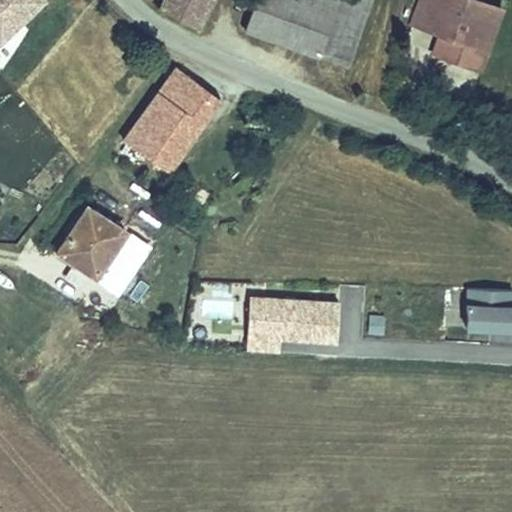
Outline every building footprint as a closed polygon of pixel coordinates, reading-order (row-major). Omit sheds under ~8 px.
[(0,0),(0,31),(17,16),(1,0),(0,0)] [(162,0),(160,4),(197,25),(210,0),(162,0)] [(258,0),(248,30),(318,55),(337,0),(258,0)] [(337,0),(318,55),(348,64),(369,0),(337,0)] [(440,51),(476,62),(482,44),(489,46),(502,3),(492,0),(425,0),(423,5),(436,9),(434,18),(439,20),(436,30),(446,33),(440,51)] [(482,44),(476,62),(487,66),(508,5),(502,3),(489,46),(482,44)] [(216,95),(176,66),(123,138),(165,167),(216,95)] [(48,243),(85,269),(118,225),(79,200),(48,243)] [(511,284),(467,282),(465,325),(511,327),(511,284)] [(280,352),(281,337),(339,340),(341,294),(248,289),(244,350),(280,352)]
